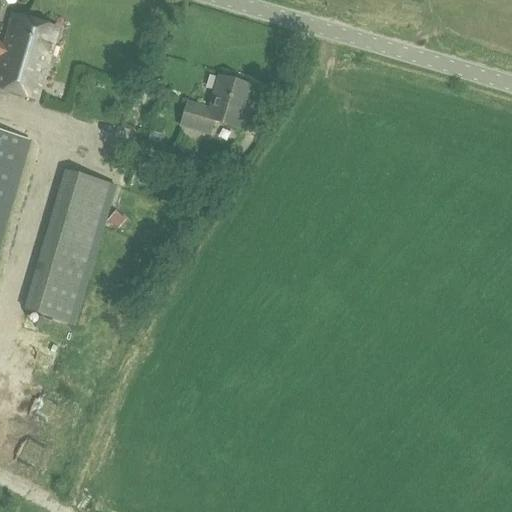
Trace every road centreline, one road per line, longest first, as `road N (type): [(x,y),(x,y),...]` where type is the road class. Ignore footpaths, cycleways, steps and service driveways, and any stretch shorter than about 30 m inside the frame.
road 1 (tertiary): [(511,91),(212,0)]
road 2 (track): [(53,134),(0,315)]
